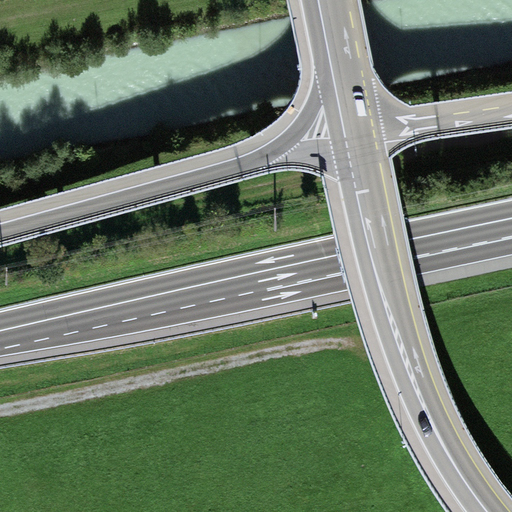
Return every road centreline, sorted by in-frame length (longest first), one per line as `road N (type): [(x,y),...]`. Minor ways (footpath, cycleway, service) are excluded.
road 1 (trunk): [(511,218),(0,331)]
road 2 (primary): [(351,135),(417,385),(486,511)]
road 3 (trunk): [(351,135),(0,233)]
road 4 (primary): [(511,107),(351,135)]
road 5 (primary): [(326,0),(351,135)]
